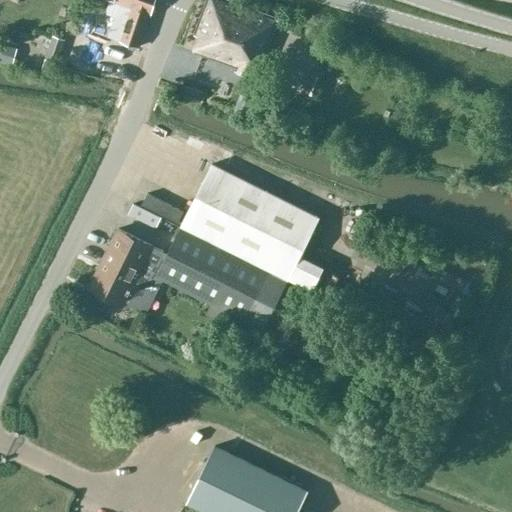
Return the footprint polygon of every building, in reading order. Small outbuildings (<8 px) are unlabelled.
[(46,15),(50,0),(38,0),(35,12),(46,15)] [(139,47),(144,33),(150,15),(154,0),(107,0),(118,4),(108,36),(119,40),(120,40),(116,52),(127,56),(131,44),(139,47)] [(276,20),(258,13),(223,0),(207,0),(206,2),(194,40),(194,45),(194,53),(194,54),(236,69),(235,71),(255,78),(276,20)] [(54,36),(43,69),(54,73),(65,40),(54,36)] [(2,46),(0,54),(0,61),(10,65),(14,49),(2,46)] [(300,255),(318,219),(211,165),(180,226),(288,280),(288,279),(312,291),(324,266),(300,255)] [(146,194),(141,204),(177,222),(182,211),(146,194)] [(133,203),(128,214),(156,228),(161,217),(133,203)] [(347,203),(341,210),(356,221),(361,214),(347,203)] [(167,253),(153,246),(119,227),(91,289),(122,305),(124,302),(146,312),(163,280),(225,311),(244,321),(262,330),(287,282),(251,263),(180,228),(167,253)] [(296,511),(307,491),(214,446),(187,502),(206,511),(296,511)]
